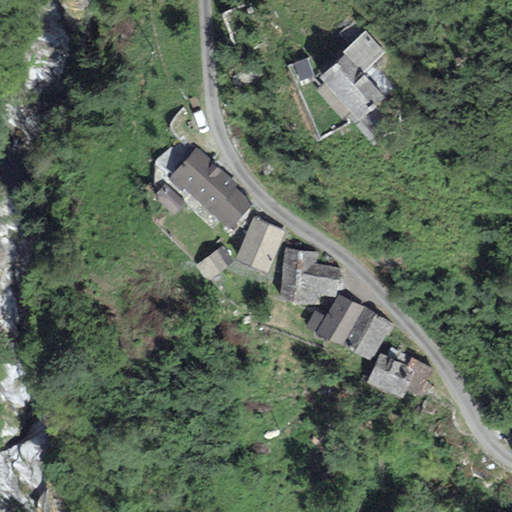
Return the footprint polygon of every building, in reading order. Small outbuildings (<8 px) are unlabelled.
[(344,55),(362,74),(386,53),(365,31),(342,53),(344,55)] [(344,55),(318,78),(359,121),(384,98),(362,74),(344,55)] [(306,59),(293,64),(299,81),(312,77),(306,59)] [(196,147),(168,179),(182,191),(184,189),(230,229),(252,204),(236,189),(239,186),(213,164),(214,162),(196,147)] [(185,202),(164,184),(152,197),(173,215),(185,202)] [(268,272),(285,230),(253,217),(236,260),(268,272)] [(194,266),(206,282),(232,262),(220,247),(194,266)] [(338,267),(316,264),(317,251),(284,248),(278,302),(319,306),(320,295),(335,297),(338,267)] [(317,334),(344,347),(365,308),(338,295),(326,317),(317,334)] [(371,362),(391,323),(365,308),(344,347),(371,362)] [(306,328),(317,334),(326,317),(315,311),(306,328)] [(400,399),(404,390),(419,397),(432,368),(411,359),(407,367),(379,354),(366,383),(400,399)]
